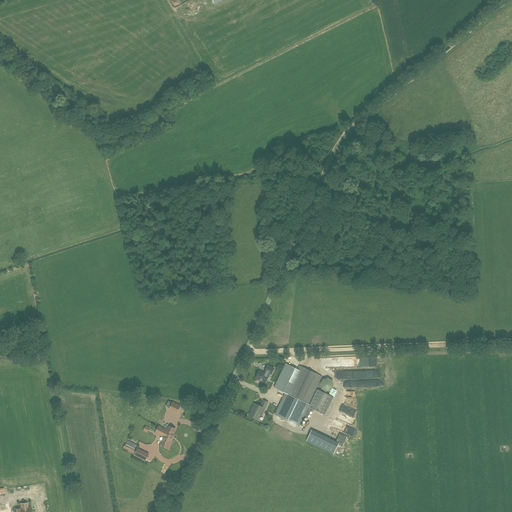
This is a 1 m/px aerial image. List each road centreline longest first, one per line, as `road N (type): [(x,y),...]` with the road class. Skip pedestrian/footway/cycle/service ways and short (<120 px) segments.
road 1 (unclassified): [(167,511),(335,148),(506,0)]
road 2 (track): [(511,342),(246,350)]
